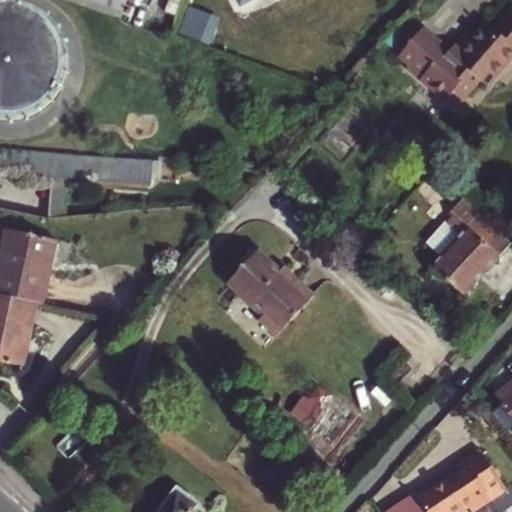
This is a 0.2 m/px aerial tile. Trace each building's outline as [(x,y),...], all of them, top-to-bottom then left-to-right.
[(88,0),(86,8),(119,19),(125,0),(88,0)] [(422,26),(399,52),(409,62),(423,74),(420,77),(444,98),(452,88),(463,96),(478,78),(486,86),(495,76),(495,75),(511,54),(511,5),(510,4),(491,26),(485,21),(468,40),(461,48),(453,42),(448,48),(422,26)] [(194,5),(184,31),(211,41),(221,15),(194,5)] [(56,75),(57,66),(56,57),(53,48),(49,40),(43,32),(36,27),(28,22),(19,20),(9,18),(0,19),(0,112),(9,113),(18,113),(27,110),(35,105),(42,100),(48,92),(53,84),(56,75)] [(461,33),(453,42),(461,48),(468,40),(461,33)] [(423,74),(409,62),(406,65),(420,77),(423,74)] [(0,167),(25,172),(24,181),(44,183),(44,178),(148,188),(149,179),(150,168),(47,161),(1,152),(0,155),(0,167)] [(150,168),(149,179),(172,180),(172,169),(150,168)] [(453,192),(445,201),(453,208),(449,213),(466,230),(432,267),(465,296),(511,244),(453,192)] [(7,231),(0,263),(0,295),(36,303),(42,304),(55,241),(7,231)] [(359,245),(369,255),(379,242),(369,234),(359,245)] [(292,281),(279,270),(255,249),(225,283),(262,315),(259,318),(276,334),(313,293),(295,277),(292,281)] [(283,267),(279,270),(292,281),(295,277),(283,267)] [(0,295),(0,361),(23,367),(36,303),(0,295)] [(511,384),(496,398),(511,417),(511,384)] [(307,390),(291,414),(310,427),(327,403),(307,390)] [(502,480),(480,448),(456,465),(459,469),(418,498),(428,511),(459,511),(470,505),(474,511),(493,498),(488,490),(502,480)] [(294,496),(313,472),(288,453),(269,478),(294,496)] [(198,503),(176,487),(157,511),(194,511),(193,511),(198,503)] [(428,511),(418,498),(415,493),(388,511),(428,511)]
